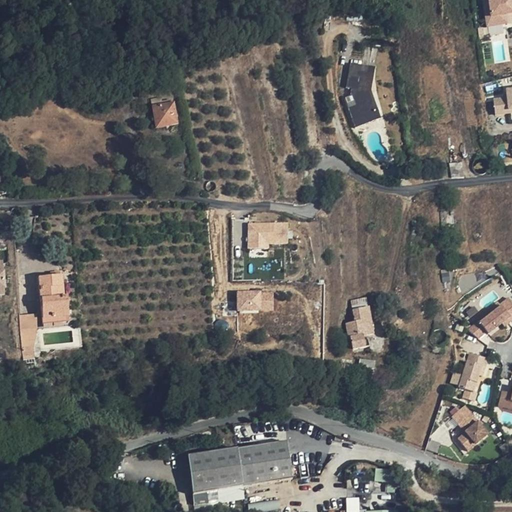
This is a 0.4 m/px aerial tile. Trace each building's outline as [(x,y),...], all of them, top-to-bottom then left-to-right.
[(511,0),(483,0),(487,24),(502,22),(501,13),(505,13),(511,11),(511,0)] [(373,78),(375,67),(351,63),(347,87),(352,88),(356,89),(358,76),(373,78)] [(371,90),(373,78),(358,76),(356,89),(352,88),(350,96),(345,98),(356,127),(381,118),(371,90)] [(511,88),(507,89),(508,97),(495,98),(497,114),(511,112),(511,88)] [(172,105),(152,107),(156,128),(176,124),(172,105)] [(462,163),(450,164),(451,178),(463,178),(462,163)] [(246,223),(246,248),(269,248),(269,245),(289,245),(289,222),(246,223)] [(39,277),(43,323),(51,322),(53,322),(62,321),(69,321),(66,297),(64,297),(60,297),(59,287),(63,287),(62,275),(60,275),(60,272),(50,272),(50,276),(39,277)] [(261,290),(237,291),(238,311),(274,310),(273,292),(261,293),(261,290)] [(373,335),(367,298),(352,301),(355,323),(346,324),(348,338),(351,338),(353,350),(365,348),(363,336),(367,336),(373,335)] [(510,318),(511,320),(511,302),(509,299),(501,305),(502,306),(480,323),(478,321),(470,327),(478,338),(486,332),(494,325),(496,329),(502,324),(510,318)] [(19,315),(20,330),(38,329),(37,314),(19,315)] [(511,320),(510,318),(502,324),(504,327),(511,321),(511,320)] [(494,325),(486,332),(489,335),(496,329),(494,325)] [(38,329),(20,330),(21,350),(33,349),(38,329)] [(444,352),(444,344),(444,345),(441,346),(439,346),(437,346),(434,345),(433,352),(444,352)] [(34,359),(33,349),(21,350),(23,361),(34,359)] [(481,367),(485,368),(488,359),(470,353),(459,388),(469,391),(472,382),(476,383),(479,376),(481,367)] [(375,363),(365,361),(364,370),(359,369),(357,379),(372,381),(375,363)] [(359,368),(337,365),(335,376),(357,379),(359,369),(359,368)] [(511,394),(510,394),(502,391),(498,407),(511,410),(511,394)] [(468,436),(461,443),(468,451),(488,435),(465,406),(452,417),(465,433),(468,436)] [(468,436),(465,433),(458,439),(461,443),(468,436)] [(285,443),(236,450),(241,487),(289,480),(285,443)] [(192,495),(241,487),(236,450),(187,458),(192,495)] [(38,453),(32,455),(35,464),(41,463),(38,453)] [(35,464),(32,455),(26,457),(29,466),(35,464)] [(347,498),(347,511),(399,511),(399,508),(361,510),(360,497),(347,498)]
